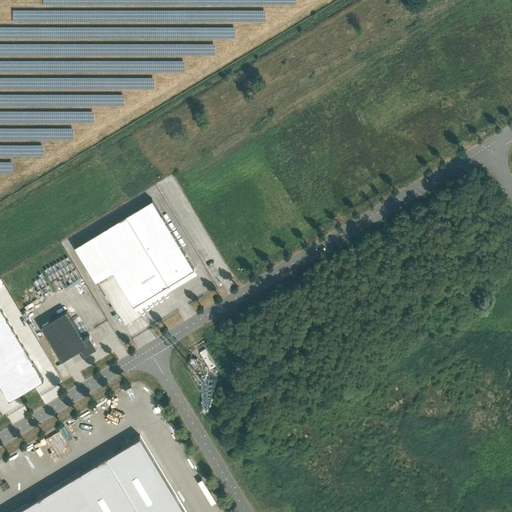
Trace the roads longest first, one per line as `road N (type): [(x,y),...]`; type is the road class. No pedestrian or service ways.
road 1 (unclassified): [(486,147),(148,350)]
road 2 (unclassified): [(148,350),(245,511)]
road 3 (unclassified): [(148,350),(0,439)]
